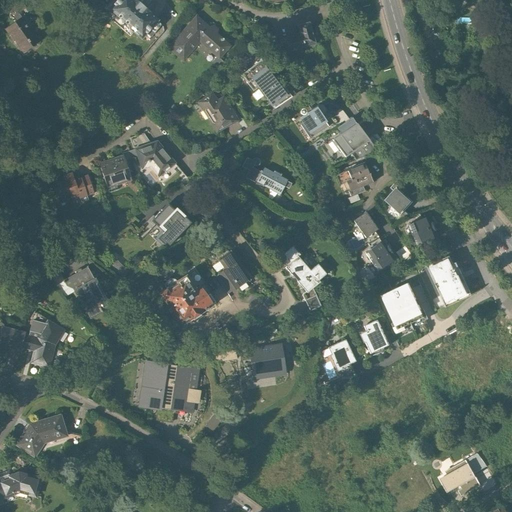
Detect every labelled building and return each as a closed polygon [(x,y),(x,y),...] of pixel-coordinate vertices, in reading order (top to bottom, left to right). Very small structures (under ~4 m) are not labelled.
[(142,0),(139,4),(134,0),(116,0),(117,1),(109,10),(110,11),(106,16),(129,36),(133,32),(141,38),(145,33),(150,37),(160,27),(155,22),(156,20),(144,8),(151,0),(142,0)] [(196,16),(168,48),(183,60),(199,43),(218,59),(229,46),(196,16)] [(21,17),(6,28),(23,53),(39,43),(21,17)] [(315,46),(309,22),(297,26),(300,36),(281,41),(285,54),(315,46)] [(279,86),(265,67),(252,76),(271,102),(264,107),(269,113),(295,94),(286,81),(279,86)] [(214,92),(199,103),(220,132),(240,120),(225,97),(219,101),(214,92)] [(292,115),(297,122),(301,120),(300,120),(312,112),(311,110),(307,104),(292,115)] [(318,106),(316,108),(329,127),(330,129),(337,125),(333,119),(343,112),(342,111),(339,110),(333,114),(325,110),(322,106),(318,106)] [(312,112),(300,120),(301,120),(313,137),(329,127),(316,108),(315,107),(311,110),(312,112)] [(337,125),(339,127),(349,120),(343,112),(333,119),(337,125)] [(357,124),(353,118),(338,128),(342,134),(357,124)] [(357,124),(342,134),(333,140),(334,141),(340,150),(346,158),(351,154),(356,161),(378,151),(357,124)] [(137,135),(141,145),(155,140),(149,130),(137,135)] [(155,140),(141,145),(148,165),(157,162),(165,172),(180,159),(181,159),(163,137),(155,140)] [(340,150),(334,141),(329,145),(336,154),(340,150)] [(135,149),(128,151),(132,161),(138,159),(135,149)] [(128,151),(105,160),(114,184),(138,176),(132,161),(128,151)] [(254,159),(252,161),(257,163),(255,166),(258,167),(260,166),(261,164),(261,162),(261,160),(258,159),(256,158),(254,159)] [(195,176),(180,159),(165,172),(178,188),(195,176)] [(258,184),(259,183),(264,173),(254,168),(255,166),(257,163),(252,161),(248,159),(244,167),(252,171),(248,179),(258,184)] [(364,164),(336,176),(340,185),(348,182),(351,191),(352,191),(363,186),(372,182),(364,164)] [(76,169),(57,176),(63,194),(77,189),(80,197),(100,190),(93,171),(79,176),(76,169)] [(288,181),(266,170),(264,173),(259,183),(282,194),(285,187),(291,190),(293,185),(288,182),(288,181)] [(363,186),(352,191),(355,197),(358,195),(366,192),(363,186)] [(412,202),(397,188),(384,201),(400,216),(412,202)] [(361,201),(358,195),(355,197),(350,199),(352,204),(361,201)] [(171,204),(170,202),(156,217),(152,222),(155,225),(164,233),(159,239),(165,245),(166,244),(170,246),(192,223),(181,213),(182,212),(172,203),(171,204)] [(354,221),(366,238),(378,230),(367,213),(354,221)] [(152,222),(156,217),(153,215),(144,224),(151,230),(155,225),(152,222)] [(409,225),(413,236),(434,227),(429,217),(409,225)] [(438,237),(434,227),(413,236),(417,246),(438,237)] [(365,253),(372,263),(390,250),(384,241),(365,253)] [(311,271),(299,257),(300,256),(293,248),(281,259),(287,267),(286,268),(293,276),(294,275),(299,281),(298,282),(306,292),(308,293),(313,289),(320,283),(318,281),(326,274),(318,265),(311,271)] [(397,259),(390,250),(372,263),(378,272),(397,259)] [(216,277),(227,292),(237,285),(238,287),(248,281),(231,255),(220,261),(226,271),(216,277)] [(446,308),(472,296),(456,263),(453,264),(449,256),(427,267),(446,308)] [(121,275),(128,266),(116,257),(109,266),(121,275)] [(65,280),(55,263),(44,269),(64,298),(76,291),(92,318),(103,312),(101,310),(109,306),(102,293),(99,294),(93,282),(95,281),(87,268),(65,280)] [(158,294),(180,327),(215,303),(193,270),(177,281),(175,279),(172,279),(170,280),(168,281),(166,283),(165,286),(167,288),(158,294)] [(408,284),(381,296),(397,331),(424,318),(408,284)] [(320,307),(313,289),(308,293),(306,292),(303,294),(303,295),(303,296),(310,311),(320,307)] [(37,339),(23,335),(20,347),(35,351),(31,363),(48,368),(54,345),(57,339),(62,331),(63,330),(48,321),(34,312),(24,328),(37,337),(37,339)] [(371,354),(389,346),(377,320),(364,327),(367,333),(362,336),(371,354)] [(511,338),(490,323),(477,342),(511,365),(511,364),(511,338)] [(0,345),(20,350),(20,347),(23,335),(24,333),(1,327),(0,327),(0,345)] [(67,335),(62,331),(57,339),(63,342),(67,335)] [(341,377),(338,370),(356,362),(346,340),(322,351),(326,359),(320,362),(329,383),(341,377)] [(227,346),(214,348),(216,362),(236,359),(235,351),(228,352),(227,346)] [(279,347),(251,351),(256,379),(283,374),(279,347)] [(197,371),(146,364),(143,385),(148,386),(145,406),(159,408),(159,406),(191,410),(192,401),(197,402),(198,392),(194,392),(197,371)] [(421,367),(357,412),(388,455),(452,411),(421,367)] [(29,425),(17,445),(34,457),(39,449),(38,446),(42,440),(66,433),(66,435),(69,436),(70,432),(65,431),(60,416),(29,425)] [(79,449),(83,436),(70,432),(69,436),(68,446),(79,449)] [(477,454),(466,460),(474,474),(487,467),(477,454)] [(466,460),(445,472),(447,475),(454,489),(460,486),(461,489),(458,491),(461,497),(481,486),(474,474),(466,460)] [(36,497),(41,479),(18,473),(8,472),(0,475),(0,500),(20,492),(36,497)] [(447,493),(454,489),(447,475),(440,479),(447,493)] [(511,511),(511,498),(502,504),(503,505),(506,511),(511,511)]
